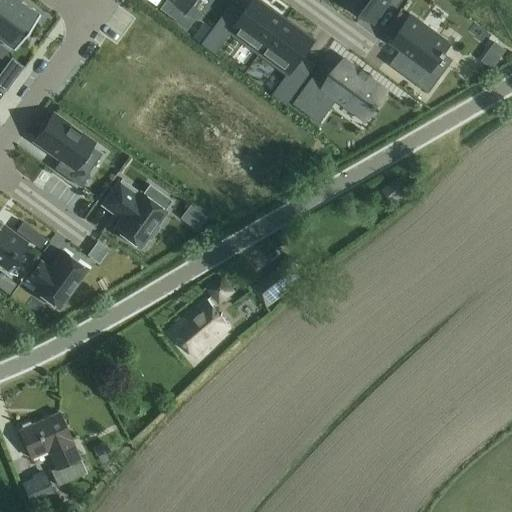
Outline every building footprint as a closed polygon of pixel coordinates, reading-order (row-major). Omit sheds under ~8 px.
[(19,0),(0,26),(0,44),(10,53),(39,14),(38,13),(29,7),(29,6),(20,0),(19,0)] [(0,0),(0,26),(19,0),(0,0)] [(169,0),(175,4),(168,14),(188,29),(196,17),(190,12),(198,0),(169,0)] [(254,0),(245,13),(233,29),(262,50),(285,18),(261,0),(254,0)] [(349,0),(348,3),(374,22),(389,1),(397,8),(403,0),(349,0)] [(226,11),(213,29),(222,36),(236,18),(226,11)] [(412,16),(392,42),(407,52),(396,68),(429,93),(442,75),(432,68),(443,54),(445,55),(447,52),(445,51),(450,44),(412,16)] [(285,18),(262,50),(291,71),(303,55),(314,39),(285,18)] [(205,23),(195,38),(202,43),(213,29),(205,23)] [(495,43),(491,49),(501,56),(505,50),(495,43)] [(11,60),(0,75),(0,86),(6,91),(23,68),(11,60)] [(309,81),(293,103),(307,113),(317,99),(325,105),(333,94),(366,118),(375,107),(378,103),(386,91),(368,77),(360,72),(344,60),(326,84),(322,91),(309,81)] [(301,65),(287,84),(297,91),(310,72),(301,65)] [(52,115),(35,140),(61,158),(54,168),(80,187),(89,174),(76,165),(92,143),(52,115)] [(382,190),(392,203),(408,190),(398,178),(382,190)] [(121,179),(102,205),(115,214),(116,212),(123,217),(114,228),(140,247),(147,238),(150,240),(160,227),(156,225),(166,212),(164,211),(172,201),(149,185),(142,194),(121,179)] [(22,222),(15,231),(40,249),(46,240),(22,222)] [(0,263),(3,266),(10,255),(12,256),(15,252),(13,251),(21,240),(11,233),(11,232),(11,233),(0,225),(0,263)] [(40,261),(27,279),(37,286),(34,290),(58,308),(87,269),(62,251),(50,269),(40,261)] [(303,274),(293,261),(254,291),(267,307),(289,290),(287,287),(303,274)] [(0,272),(0,288),(8,295),(16,284),(0,272)] [(236,294),(224,280),(210,292),(222,306),(236,294)] [(230,328),(207,300),(172,330),(195,358),(230,328)] [(86,473),(59,413),(32,425),(29,423),(21,426),(21,430),(18,431),(31,459),(52,450),(54,454),(49,457),(55,470),(51,472),(58,486),(86,473)] [(31,506),(54,495),(45,474),(44,474),(49,484),(38,489),(34,479),(22,485),(31,506)]
